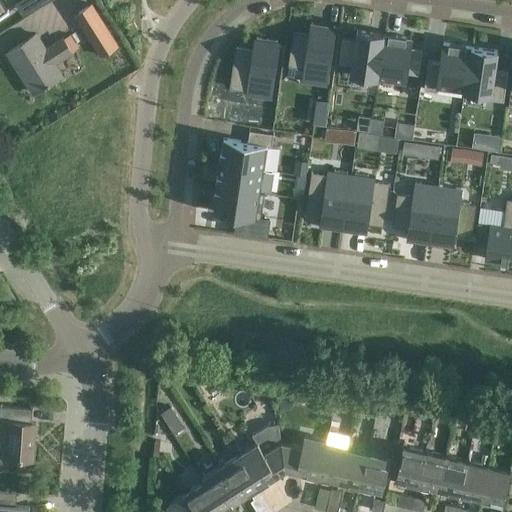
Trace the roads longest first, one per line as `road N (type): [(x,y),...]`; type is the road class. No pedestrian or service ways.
road 1 (residential): [(157,248),(511,298)]
road 2 (residential): [(157,248),(174,226),(197,53),(225,18),(253,0)]
road 3 (residential): [(191,0),(167,33),(148,97),(139,215),(157,248)]
road 4 (residential): [(86,511),(96,406),(79,352)]
road 5 (unclassified): [(79,352),(0,228)]
road 6 (residential): [(79,352),(135,305),(151,283),(157,248)]
